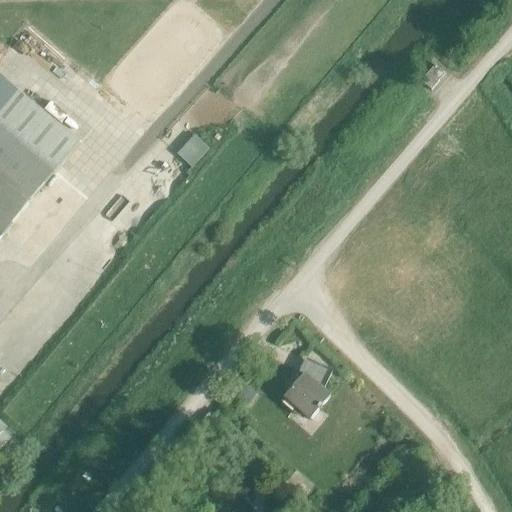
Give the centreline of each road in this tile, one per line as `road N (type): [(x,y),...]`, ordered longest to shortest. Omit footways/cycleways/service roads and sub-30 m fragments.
road 1 (residential): [(103,511),(511,34)]
road 2 (residential): [(274,0),(0,313)]
